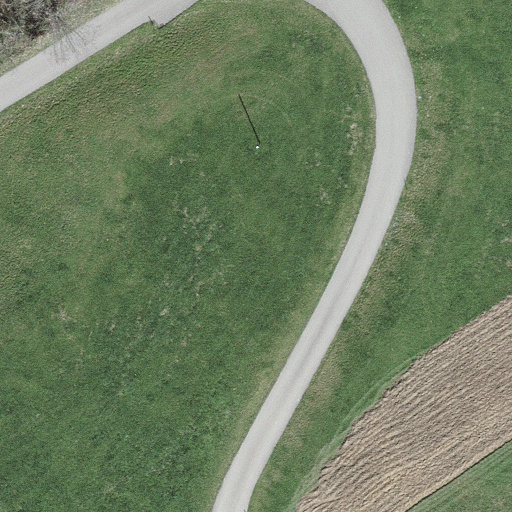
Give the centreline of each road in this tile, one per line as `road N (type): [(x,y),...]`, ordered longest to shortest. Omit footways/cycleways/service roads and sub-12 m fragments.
road 1 (track): [(350,0),(393,86),(395,146),(384,194),(228,511)]
road 2 (track): [(0,92),(155,0)]
